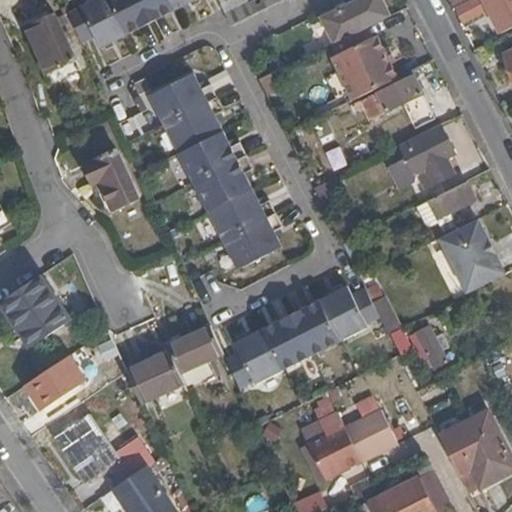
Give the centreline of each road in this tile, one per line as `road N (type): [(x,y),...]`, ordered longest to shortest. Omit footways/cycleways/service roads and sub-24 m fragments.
road 1 (residential): [(511,171),(425,0)]
road 2 (residential): [(67,226),(0,68)]
